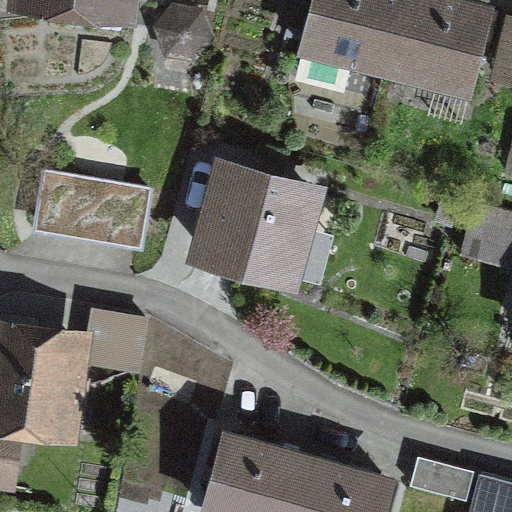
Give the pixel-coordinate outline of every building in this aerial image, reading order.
[(316,0),(305,44),(385,64),(400,0),(316,0)] [(459,0),(400,0),(385,64),(465,84),(484,6),(459,0)] [(159,25),(167,49),(192,53),(208,34),(200,10),(175,6),(159,25)] [(511,34),(499,84),(511,87),(511,34)] [(224,166),(201,248),(288,272),(311,189),(224,166)] [(45,170),(37,220),(140,238),(149,188),(45,170)] [(511,210),(476,200),(462,251),(511,265),(511,210)] [(145,316),(108,309),(100,358),(136,364),(145,316)] [(0,329),(0,410),(63,420),(64,416),(78,418),(84,379),(69,377),(74,340),(0,329)] [(154,380),(191,392),(203,357),(166,345),(154,380)] [(0,477),(6,479),(13,432),(0,430),(0,477)] [(211,511),(290,511),(306,455),(227,433),(206,510),(211,511)] [(468,494),(475,464),(419,452),(413,482),(468,494)] [(306,455),(290,511),(376,511),(386,477),(306,455)] [(511,511),(511,473),(480,466),(469,511),(511,511)]
